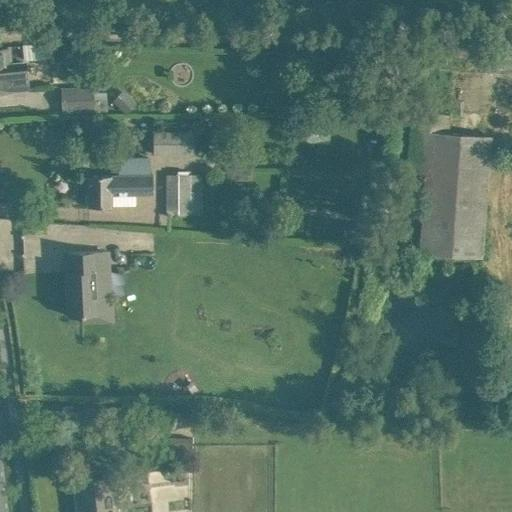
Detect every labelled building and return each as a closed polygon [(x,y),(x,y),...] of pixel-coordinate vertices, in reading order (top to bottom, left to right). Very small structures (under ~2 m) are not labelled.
[(0,49),(0,92),(12,92),(12,91),(27,89),(25,63),(9,64),(8,49),(0,49)] [(63,112),(107,110),(106,85),(61,88),(63,112)] [(123,89),(111,100),(126,114),(138,103),(123,89)] [(420,252),(482,257),(491,135),(448,132),(449,114),(411,111),(407,171),(426,173),(420,252)] [(194,154),(194,131),(154,131),(154,154),(194,154)] [(129,149),(148,155),(152,143),(133,137),(129,149)] [(112,209),(112,205),(134,205),(134,195),(152,195),(152,174),(149,173),(150,157),(120,158),(120,178),(91,178),(90,208),(112,209)] [(227,179),(251,179),(251,167),(227,166),(227,179)] [(166,174),(166,213),(203,213),(203,174),(166,174)] [(66,272),(68,315),(99,314),(96,271),(104,270),(103,250),(53,253),(54,273),(66,272)] [(192,448),(193,437),(165,436),(165,447),(192,448)] [(78,510),(77,511),(116,511),(112,476),(77,481),(81,510),(78,510)]
